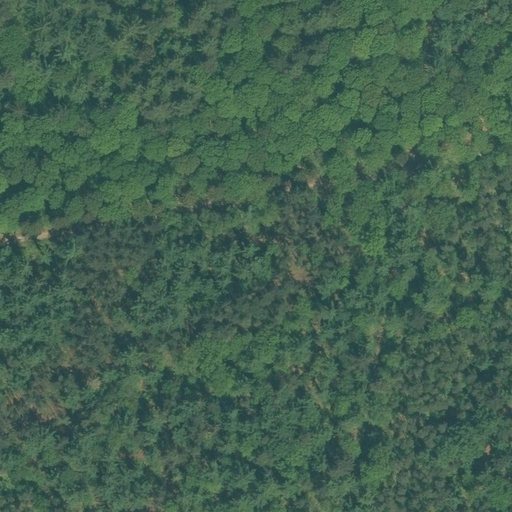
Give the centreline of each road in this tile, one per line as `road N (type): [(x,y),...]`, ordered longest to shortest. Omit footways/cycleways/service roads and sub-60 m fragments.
road 1 (track): [(349,511),(411,166),(0,245)]
road 2 (track): [(511,147),(411,166),(440,0)]
